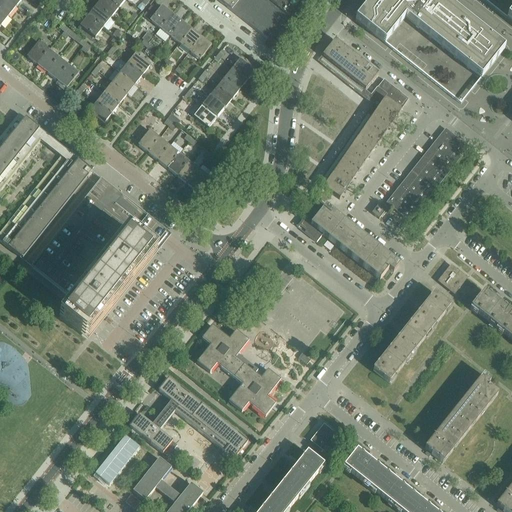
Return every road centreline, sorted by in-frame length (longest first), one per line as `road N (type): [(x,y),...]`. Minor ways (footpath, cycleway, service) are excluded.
road 1 (residential): [(22,511),(226,254)]
road 2 (residential): [(226,254),(0,73)]
road 3 (residential): [(417,265),(351,212),(435,107)]
road 4 (residential): [(460,511),(313,394)]
road 5 (residential): [(259,213),(381,310)]
road 6 (residential): [(220,511),(313,394)]
road 7 (residential): [(259,213),(276,177),(294,74)]
road 8 (residential): [(326,19),(435,107)]
road 9 (residential): [(294,74),(194,0)]
